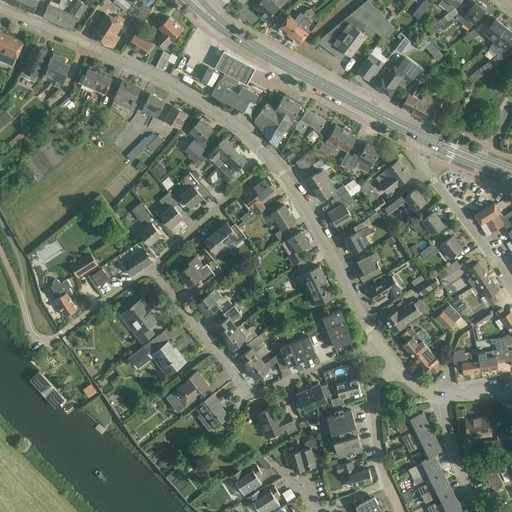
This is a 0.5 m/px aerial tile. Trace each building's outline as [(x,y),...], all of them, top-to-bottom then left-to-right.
[(22,0),(20,6),(28,10),(28,8),(34,11),(33,12),(34,12),(38,2),(43,4),(44,0),(22,0)] [(57,22),(63,10),(66,0),(60,0),(59,4),(51,0),(49,4),(48,4),(43,16),(44,16),(44,15),(50,18),(50,19),(57,22)] [(79,18),(87,5),(78,0),(69,13),(63,10),(57,22),(66,26),(66,25),(72,27),(72,28),(72,29),(77,17),(79,18)] [(125,11),(131,3),(126,0),(114,0),(113,1),(121,8),(125,11)] [(152,9),(146,5),(150,0),(126,0),(131,3),(140,11),(134,19),(141,24),(152,9)] [(261,0),(255,6),(256,7),(268,18),(280,8),(285,3),(282,0),(261,0)] [(366,0),(317,42),(318,42),(341,59),(346,52),(351,55),(365,35),(371,39),(376,32),(384,38),(395,27),(393,26),(391,23),(384,16),(368,0),(366,0)] [(425,0),(426,0),(425,0),(424,0),(413,15),(418,19),(430,5),(434,0),(425,0)] [(440,19),(427,29),(431,35),(441,26),(451,19),(453,16),(454,17),(458,13),(454,8),(460,1),(460,0),(441,0),(439,4),(449,12),(440,20),(440,19)] [(458,13),(454,17),(470,29),(475,24),(485,10),(486,9),(486,7),(482,4),(481,4),(480,6),(475,2),(467,11),(463,8),(458,13)] [(289,15),(279,28),(280,28),(279,31),(283,33),(285,32),(289,36),(299,23),(304,15),(310,19),(314,13),(312,11),(309,9),(308,9),(306,11),(303,14),(301,12),(298,17),(295,20),(289,15)] [(388,12),(384,16),(391,23),(395,18),(398,15),(391,9),(388,12)] [(91,36),(109,46),(124,23),(105,13),(98,25),(98,26),(98,25),(99,26),(96,30),(96,29),(91,36)] [(299,23),(289,36),(294,39),(293,41),(297,44),(299,43),(300,44),(310,31),(304,26),(310,19),(304,15),(299,23)] [(164,49),(182,30),(169,17),(159,28),(164,32),(156,40),(164,49)] [(496,18),(488,28),(484,33),(495,41),(506,27),(496,18)] [(451,19),(441,26),(445,30),(455,23),(451,19)] [(504,48),(505,49),(511,40),(511,31),(506,27),(495,41),(489,48),(497,55),(487,62),(492,69),(508,56),(502,51),(504,48)] [(480,34),(474,29),(463,38),(467,44),(480,34)] [(17,58),(24,42),(1,32),(2,31),(0,30),(0,60),(13,66),(17,58)] [(152,44),(136,33),(127,45),(144,57),(152,44)] [(403,36),(395,47),(401,51),(409,40),(403,36)] [(411,36),(408,40),(415,45),(418,42),(411,36)] [(427,37),(417,46),(422,51),(425,48),(432,42),(427,37)] [(23,70),(26,71),(23,80),(33,84),(48,50),(34,44),(23,70)] [(30,53),(32,47),(27,44),(24,51),(30,53)] [(444,44),(440,48),(444,52),(448,49),(444,44)] [(65,57),(53,52),(43,78),(61,86),(70,64),(63,62),(65,57)] [(223,52),(215,67),(247,84),(255,68),(223,52)] [(384,63),(377,58),(371,53),(367,58),(357,71),(368,79),(375,70),(377,72),(384,63)] [(377,86),(376,87),(380,90),(381,89),(384,91),(384,93),(387,96),(389,95),(403,77),(408,82),(418,74),(423,71),(405,57),(397,68),(394,66),(389,73),(386,71),(376,85),(377,86)] [(483,76),(492,69),(487,62),(478,69),(483,76)] [(208,67),(201,81),(197,79),(196,81),(205,86),(214,70),(208,67)] [(422,78),(430,72),(427,68),(423,71),(418,74),(422,78)] [(83,83),(81,88),(87,90),(89,86),(93,87),(99,73),(88,69),(83,83)] [(237,82),(240,78),(226,71),(224,75),(222,78),(233,85),(236,86),(238,82),(237,82)] [(212,87),(219,74),(214,72),(207,84),(212,87)] [(99,73),(93,87),(94,88),(106,92),(112,78),(99,73)] [(233,85),(222,78),(221,78),(218,83),(211,95),(225,102),(226,101),(236,106),(235,107),(244,112),(250,101),(255,103),(259,95),(242,86),(239,94),(231,90),(233,85)] [(421,100),(418,99),(416,97),(424,83),(416,79),(406,98),(402,96),(397,105),(402,107),(402,108),(425,120),(432,106),(435,100),(425,94),(421,100)] [(133,104),(140,88),(122,80),(114,102),(130,109),(132,104),(133,104)] [(156,118),(165,102),(150,94),(145,105),(143,111),(156,118)] [(277,111),(290,124),(301,105),(284,95),(283,96),(281,95),(278,101),(280,102),(275,109),(277,111)] [(277,111),(275,109),(266,103),(261,110),(255,118),(256,118),(254,121),(263,132),(271,120),(277,111)] [(179,128),(187,114),(174,106),(166,120),(179,128)] [(322,126),(326,119),(306,108),(300,118),(301,119),(296,128),(303,132),(308,123),(315,127),(313,130),(323,135),(326,129),(322,126)] [(288,128),(290,124),(277,111),(271,120),(285,133),(286,131),(288,128)] [(198,146),(212,130),(200,119),(190,130),(196,135),(184,150),(195,159),(203,150),(198,146)] [(276,146),(285,133),(271,120),(263,132),(276,147),(276,146)] [(83,129),(78,122),(71,128),(77,134),(83,129)] [(338,145),(348,128),(345,127),(343,129),(336,125),(332,132),(330,131),(325,138),(327,139),(325,144),(333,149),(330,153),(332,154),(336,149),(338,145)] [(348,128),(338,145),(338,146),(348,151),(356,137),(350,133),(351,130),(348,128)] [(24,129),(9,143),(12,146),(27,133),(24,129)] [(159,135),(151,142),(147,146),(153,152),(164,141),(159,135)] [(215,148),(210,154),(215,160),(213,162),(218,167),(226,159),(235,149),(224,138),(214,148),(215,148)] [(174,139),(163,153),(166,155),(177,141),(174,139)] [(346,167),(345,168),(351,172),(354,167),(360,170),(364,162),(371,166),(374,162),(380,150),(367,143),(361,154),(359,156),(354,153),(352,156),(348,164),(346,167)] [(231,164),(226,170),(231,175),(237,169),(237,170),(246,160),(235,149),(226,159),(231,164)] [(284,156),(288,161),(295,155),(291,150),(284,156)] [(204,152),(199,157),(203,162),(208,156),(204,152)] [(347,153),(341,164),(346,167),(348,164),(352,156),(347,153)] [(309,159),(299,167),(300,168),(303,171),(313,164),(309,159)] [(318,172),(307,178),(314,189),(325,182),(329,179),(330,179),(324,170),(321,166),(326,163),(321,160),(313,164),(316,169),(318,172)] [(398,185),(410,176),(398,160),(385,170),(385,171),(376,177),(388,193),(398,185)] [(143,162),(137,168),(142,172),(147,166),(143,162)] [(164,174),(155,165),(152,168),(160,177),(164,174)] [(190,172),(180,180),(188,189),(181,195),(191,207),(197,201),(203,196),(207,193),(198,182),(190,172)] [(39,181),(33,174),(28,178),(34,185),(39,181)] [(243,221),(237,226),(239,228),(245,224),(246,224),(265,208),(261,202),(268,197),(277,189),(266,175),(266,176),(243,194),(244,196),(240,199),(246,206),(249,203),(253,208),(241,218),(243,221)] [(162,182),(167,188),(173,183),(168,177),(162,182)] [(325,182),(314,189),(315,189),(321,200),(332,193),(332,192),(334,191),(337,197),(347,190),(344,186),(344,185),(336,190),(329,179),(325,182)] [(367,179),(359,184),(362,189),(361,190),(370,202),(379,196),(378,195),(367,179)] [(141,190),(146,186),(142,181),(137,185),(141,190)] [(387,203),(382,206),(386,212),(398,203),(400,206),(402,208),(405,207),(409,213),(426,201),(416,188),(405,197),(403,199),(399,193),(387,203)] [(335,208),(329,212),(336,225),(351,216),(345,206),(354,200),(351,197),(349,193),(347,190),(337,197),(331,201),(335,208)] [(179,203),(171,195),(169,192),(159,200),(167,209),(160,215),(171,226),(182,216),(174,207),(179,203)] [(387,203),(383,198),(373,205),(376,211),(377,210),(382,206),(387,203)] [(149,209),(148,208),(142,202),(131,210),(138,218),(146,227),(140,233),(149,244),(161,234),(153,225),(158,220),(148,210),(149,209)] [(500,212),(496,205),(495,202),(475,214),(481,224),(485,221),(492,232),(503,224),(511,238),(511,210),(503,216),(500,212)] [(279,239),(291,231),(287,226),(295,221),(284,204),(272,213),(282,229),(275,233),(279,239)] [(381,217),(382,216),(377,210),(376,211),(368,217),(364,220),(365,221),(354,227),(356,232),(344,239),(352,253),(365,245),(361,238),(375,230),(371,223),(381,217)] [(432,233),(444,225),(434,212),(424,220),(420,215),(410,222),(418,232),(427,225),(432,233)] [(227,222),(216,231),(228,245),(233,240),(237,245),(246,237),(239,228),(237,226),(235,223),(230,227),(227,222)] [(209,244),(204,248),(213,259),(215,262),(225,254),(222,250),(228,245),(216,231),(205,240),(209,244)] [(300,249),(309,244),(301,231),(283,242),(290,255),(287,257),(293,265),(305,257),(300,249)] [(395,235),(388,239),(390,244),(397,240),(395,235)] [(437,240),(420,252),(424,258),(440,245),(449,257),(450,257),(462,249),(452,236),(441,245),(437,240)] [(257,248),(264,249),(265,240),(258,239),(257,248)] [(419,253),(415,245),(407,250),(412,258),(419,253)] [(131,275),(152,261),(144,249),(123,263),(131,275)] [(78,277),(98,264),(90,252),(70,265),(78,277)] [(372,255),(356,263),(360,269),(357,270),(359,273),(358,275),(360,277),(361,278),(363,281),(382,271),(376,261),(373,254),(372,255)] [(425,262),(420,255),(417,257),(422,264),(425,262)] [(203,267),(202,265),(196,257),(189,263),(190,265),(179,273),(180,274),(181,273),(186,279),(184,280),(189,286),(199,278),(203,283),(215,274),(207,264),(203,267)] [(472,287),(488,277),(478,262),(474,265),(469,258),(463,262),(472,277),(468,280),(472,287)] [(218,265),(215,262),(213,259),(209,262),(213,268),(218,265)] [(436,273),(440,280),(461,267),(457,261),(436,273)] [(309,290),(327,280),(320,266),(301,275),(309,290)] [(93,275),(100,285),(110,279),(103,269),(93,275)] [(415,286),(425,279),(422,274),(411,281),(415,286)] [(421,295),(440,283),(435,275),(416,287),(421,295)] [(391,299),(402,293),(391,276),(387,279),(386,279),(370,289),(377,301),(388,294),(391,299)] [(491,305),(498,301),(493,294),(497,292),(488,277),(472,287),(473,287),(480,283),(484,289),(481,290),(491,305)] [(70,288),(72,286),(67,278),(60,283),(60,282),(59,281),(58,280),(57,279),(56,279),(55,279),(54,280),(53,281),(53,282),(53,283),(53,284),(53,285),(51,286),(54,292),(52,294),(65,316),(76,309),(67,293),(69,292),(70,294),(73,293),(70,288)] [(316,304),(334,295),(327,280),(309,290),(316,304)] [(219,307),(223,313),(234,305),(233,305),(225,295),(223,297),(216,289),(210,294),(209,293),(197,303),(207,316),(219,307)] [(255,295),(258,299),(264,295),(261,291),(255,295)] [(451,300),(454,305),(461,301),(458,296),(451,300)] [(125,311),(124,311),(138,329),(134,332),(142,342),(154,333),(149,327),(156,321),(149,312),(151,310),(142,299),(134,305),(133,304),(131,306),(131,307),(126,312),(125,311)] [(421,313),(420,312),(415,303),(414,302),(397,313),(396,311),(385,318),(389,325),(388,326),(391,331),(393,330),(394,332),(405,324),(405,323),(421,313)] [(443,311),(449,317),(454,322),(461,316),(450,304),(443,311)] [(465,304),(459,308),(463,315),(470,311),(465,304)] [(227,318),(216,327),(224,337),(238,327),(237,326),(234,322),(242,315),(234,305),(223,313),(227,318)] [(502,308),(495,312),(500,318),(505,327),(507,325),(511,331),(511,330),(511,313),(510,311),(506,314),(502,308)] [(326,326),(345,319),(341,309),(322,316),(326,326)] [(454,322),(449,317),(443,311),(436,317),(449,330),(455,324),(454,323),(454,322)] [(477,326),(492,316),(489,311),(474,322),(471,324),(470,325),(472,327),(473,328),(477,325),(477,326)] [(348,328),(345,319),(326,326),(330,335),(340,331),(348,328)] [(250,326),(246,329),(242,323),(237,326),(238,327),(224,337),(232,348),(244,339),(248,343),(257,336),(250,326)] [(407,330),(402,335),(407,341),(403,344),(414,358),(427,346),(426,345),(432,341),(422,329),(416,333),(411,327),(407,330)] [(353,340),(348,328),(340,331),(345,343),(353,340)] [(247,367),(269,350),(265,345),(263,342),(268,338),(263,331),(258,336),(257,336),(248,343),(251,348),(239,357),(247,367)] [(334,347),(345,343),(340,331),(330,335),(334,347)] [(309,335),(299,339),(307,358),(317,354),(309,335)] [(497,349),(478,353),(481,371),(498,368),(497,363),(505,361),(503,352),(509,351),(509,350),(507,345),(507,344),(504,337),(503,337),(497,338),(490,339),(492,344),(494,343),(498,343),(501,349),(497,349)] [(299,339),(290,343),(297,362),(307,358),(299,339)] [(150,342),(129,357),(140,371),(148,365),(147,363),(153,359),(155,358),(168,374),(186,360),(179,352),(178,353),(168,341),(157,350),(150,341),(149,341),(150,342)] [(261,356),(247,367),(256,379),(278,361),(280,369),(288,366),(280,347),(278,342),(274,345),(275,346),(279,352),(266,362),(261,356)] [(290,343),(280,347),(288,366),(297,362),(290,343)] [(427,346),(414,358),(426,371),(429,368),(435,374),(440,369),(435,363),(439,360),(428,347),(427,346)] [(454,351),(453,356),(454,362),(456,375),(463,374),(481,371),(478,353),(470,354),(465,355),(464,350),(454,351)] [(174,390),(166,396),(178,411),(179,410),(181,413),(184,410),(182,408),(185,406),(196,397),(195,396),(200,391),(202,393),(210,387),(197,370),(189,376),(190,378),(174,390)] [(65,400),(39,371),(30,380),(56,408),(65,400)] [(339,398),(361,392),(357,379),(336,384),(339,398)] [(98,390),(97,388),(92,381),(84,387),(89,395),(98,390)] [(327,384),(321,386),(319,384),(313,387),(311,384),(307,386),(316,405),(327,400),(326,398),(331,397),(327,384)] [(316,405),(307,386),(303,388),(304,390),(298,393),(299,396),(293,400),(300,411),(304,408),(305,410),(316,405)] [(220,402),(213,394),(196,406),(201,413),(198,416),(209,431),(214,427),(224,420),(222,417),(226,414),(218,403),(220,402)] [(262,421),(260,422),(266,438),(283,430),(282,429),(286,428),(288,433),(296,430),(290,415),(278,420),(273,407),(259,414),(262,421)] [(356,425),(355,422),(351,410),(328,416),(332,432),(333,431),(335,440),(334,440),(339,456),(362,449),(358,433),(357,434),(355,425),(356,425)] [(423,411),(396,425),(400,433),(409,428),(407,425),(412,423),(414,428),(426,421),(423,415),(424,414),(423,411)] [(467,434),(479,433),(489,433),(488,418),(466,419),(467,434)] [(299,426),(302,431),(308,425),(305,421),(299,426)] [(406,444),(433,431),(432,428),(430,429),(427,422),(428,421),(426,421),(414,428),(417,432),(412,435),(410,432),(402,437),(406,444)] [(433,431),(406,444),(410,452),(418,447),(417,444),(421,442),(422,442),(424,447),(436,441),(438,440),(437,440),(436,440),(432,433),(434,433),(433,431)] [(314,466),(316,466),(313,457),(318,456),(314,440),(304,443),(306,449),(300,450),(305,469),(307,468),(309,469),(313,468),(314,466)] [(499,449),(499,441),(498,440),(484,441),(485,450),(499,449)] [(420,451),(411,455),(415,463),(416,463),(421,461),(425,459),(433,455),(442,450),(441,447),(440,448),(436,441),(424,447),(426,451),(425,451),(422,454),(420,451)] [(305,469),(300,450),(294,452),(292,446),(283,449),(286,461),(291,460),(295,472),(297,471),(299,472),(303,471),(304,469),(305,469)] [(416,465),(408,470),(412,477),(439,463),(438,461),(437,461),(433,455),(425,459),(421,461),(416,463),(415,463),(416,465)] [(484,473),(495,468),(491,460),(480,466),(484,473)] [(372,480),(369,469),(355,472),(352,461),(338,465),(336,466),(338,472),(343,471),(345,480),(351,478),(353,486),(372,480)] [(439,463),(412,477),(416,485),(424,481),(423,477),(427,475),(428,475),(430,479),(444,473),(444,472),(442,473),(439,466),(440,465),(439,463)] [(241,470),(229,477),(234,483),(236,482),(237,483),(235,485),(231,487),(237,498),(243,494),(244,495),(245,494),(248,497),(258,490),(256,487),(258,485),(262,483),(258,476),(262,473),(257,465),(252,469),(253,470),(244,476),(241,470)] [(488,480),(498,475),(495,468),(484,473),(488,480)] [(426,484),(418,488),(418,489),(422,495),(448,482),(447,480),(446,480),(443,473),(444,473),(430,479),(425,482),(426,484)] [(491,487),(502,482),(498,475),(488,480),(491,487)] [(448,482),(422,495),(425,503),(433,499),(432,496),(437,494),(438,494),(440,498),(453,491),(452,492),(448,485),(450,484),(448,482)] [(494,494),(505,488),(502,482),(491,487),(494,494)] [(248,497),(247,497),(252,504),(254,503),(259,511),(272,511),(275,510),(273,508),(280,504),(276,497),(280,494),(275,486),(270,489),(271,491),(263,496),(259,490),(258,490),(248,497)] [(291,487),(282,493),(288,502),(296,497),(291,487)] [(498,501),(509,496),(505,488),(494,494),(498,501)] [(436,503),(427,507),(429,511),(435,511),(458,501),(457,499),(455,499),(452,492),(453,492),(453,491),(440,498),(442,503),(437,505),(436,503)] [(358,505),(357,506),(360,511),(382,511),(383,511),(380,506),(378,503),(374,496),(365,501),(358,505)] [(458,501),(435,511),(458,511),(461,511),(458,504),(459,503),(458,501)]
